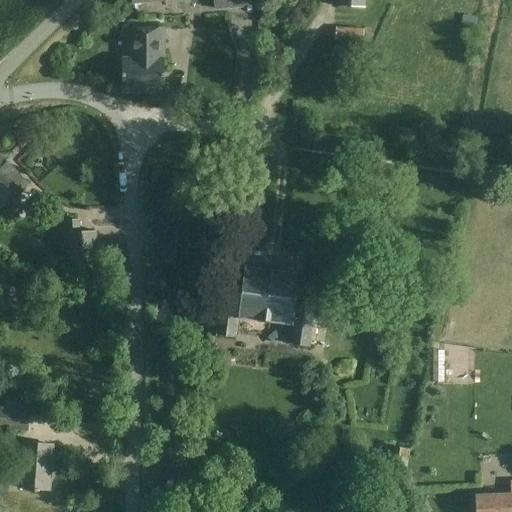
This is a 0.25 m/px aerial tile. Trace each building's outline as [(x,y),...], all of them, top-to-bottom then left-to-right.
[(243,8),(242,0),(214,0),(215,11),(243,8)] [(164,28),(129,27),(128,45),(128,59),(122,59),(122,93),(164,93),(164,28)] [(363,30),(335,28),(334,41),(362,43),(363,30)] [(30,139),(22,127),(12,134),(20,146),(30,139)] [(28,186),(0,156),(0,209),(1,211),(28,186)] [(79,232),(79,220),(61,221),(62,251),(68,251),(69,269),(98,267),(96,231),(79,232)] [(266,270),(244,267),(241,297),(221,295),(216,335),(236,338),(239,318),(292,325),(290,345),(309,347),(315,307),(296,304),(299,274),(278,272),(278,270),(266,269),(266,270)] [(29,411),(0,407),(0,428),(27,431),(29,411)] [(53,445),(22,443),(19,488),(35,489),(35,491),(39,492),(40,489),(50,490),(53,445)] [(409,450),(391,446),(385,477),(403,480),(409,450)] [(511,511),(511,494),(475,495),(475,511),(511,511)]
